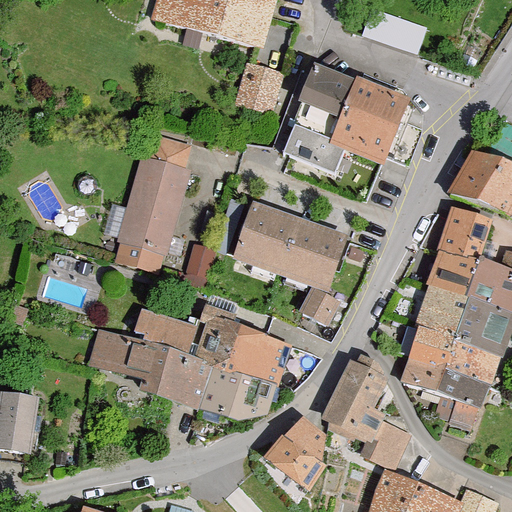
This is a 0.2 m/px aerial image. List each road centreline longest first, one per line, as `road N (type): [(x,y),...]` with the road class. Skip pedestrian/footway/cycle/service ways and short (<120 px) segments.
road 1 (residential): [(0,502),(235,451),(323,392),(355,344)]
road 2 (residential): [(355,344),(424,198),(481,112)]
road 3 (residential): [(355,344),(383,359),(437,453),(511,491)]
road 4 (residential): [(481,112),(323,45),(318,0)]
